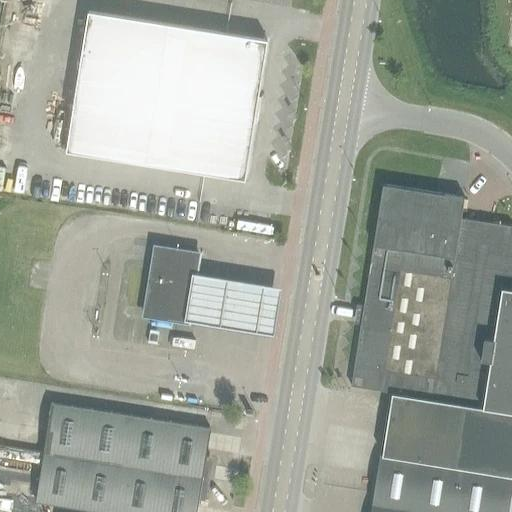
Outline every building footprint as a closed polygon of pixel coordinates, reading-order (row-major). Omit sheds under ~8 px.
[(204,173),(245,179),(254,123),(257,124),(262,96),(258,96),(267,39),(227,33),(88,11),(66,151),(204,173)] [(511,224),(461,218),(464,197),(382,184),(364,304),(362,314),(351,386),(392,392),(511,411),(511,224)] [(144,315),(187,322),(196,266),(198,253),(155,247),(153,259),(144,315)] [(216,286),(186,281),(179,329),(209,334),(226,337),(245,340),(263,343),(269,344),(277,296),(270,295),(252,292),(234,289),(216,286)] [(511,511),(511,411),(392,392),(382,455),(380,455),(370,511),(511,511)] [(205,461),(205,455),(210,428),(51,403),(43,452),(206,478),(208,462),(205,461)] [(99,511),(196,511),(198,500),(199,494),(203,495),(206,478),(43,452),(36,502),(99,511)]
